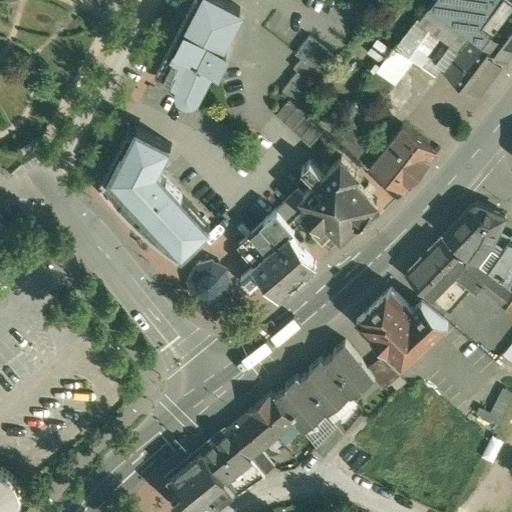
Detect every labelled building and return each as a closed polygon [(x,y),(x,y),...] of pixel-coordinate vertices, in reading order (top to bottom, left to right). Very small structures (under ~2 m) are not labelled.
[(192,0),(156,71),(158,72),(158,70),(164,73),(164,74),(180,82),(180,85),(180,88),(181,90),(183,92),(184,93),(187,94),(190,95),(193,95),(194,94),(196,93),(198,90),(213,62),(219,65),(228,47),(222,44),(241,7),(227,0),(192,0)] [(431,0),(430,1),(455,19),(465,4),(469,7),(482,4),(484,0),(431,0)] [(511,51),(511,0),(484,0),(482,4),(469,7),(465,4),(455,19),(507,58),(511,51)] [(430,1),(397,45),(414,58),(421,64),(455,19),(430,1)] [(507,58),(455,19),(421,64),(436,75),(444,66),(480,94),(507,58)] [(310,34),(296,53),(302,58),(305,60),(319,42),(310,34)] [(328,49),(319,42),(305,60),(314,68),(328,50),(328,49)] [(397,45),(363,89),(379,102),(414,58),(397,45)] [(314,68),(323,76),(337,57),(328,50),(314,68)] [(305,60),(302,58),(294,66),(298,70),(314,85),(322,76),(314,68),(305,60)] [(314,85),(298,70),(290,79),(291,80),(307,95),(315,86),(314,85)] [(307,95),(291,80),(283,89),(291,96),(300,104),(308,96),(307,95)] [(300,104),(291,96),(276,114),(292,128),(308,111),(300,104)] [(399,121),(373,100),(368,107),(389,124),(392,122),(396,125),(399,121)] [(331,132),(308,111),(292,128),(318,152),(334,135),(331,132)] [(383,146),(345,113),(331,132),(334,135),(367,164),(369,162),(383,146)] [(402,123),(397,129),(394,126),(389,132),(392,135),(383,146),(369,162),(402,190),(435,151),(402,123)] [(211,225),(159,169),(172,143),(138,125),(135,132),(127,128),(102,177),(105,179),(102,182),(102,181),(100,182),(108,191),(120,204),(133,218),(147,231),(162,242),(177,254),(179,255),(211,225)] [(358,171),(342,155),(325,173),(311,158),(302,167),(317,181),(304,194),(298,189),(278,208),(294,227),(301,221),(311,231),(314,229),(324,239),(336,227),(336,229),(340,233),(345,233),(349,229),(349,226),(356,219),(358,221),(379,199),(378,198),(377,198),(354,175),(358,171)] [(473,204),(445,233),(471,253),(491,269),(511,285),(511,239),(510,238),(502,250),(492,242),(506,214),(481,203),(476,202),(473,204)] [(278,208),(277,207),(264,219),(282,238),(255,261),(253,263),(254,264),(255,264),(256,265),(241,277),(243,278),(250,286),(249,286),(251,288),(252,286),(259,280),(264,285),(269,280),(279,292),(278,292),(280,294),(281,293),(281,292),(292,282),(293,283),(295,281),(294,281),(305,272),(307,271),(306,270),(315,262),(315,263),(317,261),(316,260),(315,260),(292,232),(292,231),(295,228),(294,227),(278,208)] [(264,219),(238,242),(255,261),(282,238),(264,219)] [(466,258),(442,236),(430,248),(419,259),(420,259),(408,271),(416,279),(416,280),(423,287),(424,287),(432,295),(433,294),(451,309),(472,284),(476,288),(479,284),(503,302),(511,290),(511,289),(489,271),(491,269),(471,253),(466,258)] [(213,260),(198,264),(190,278),(195,293),(208,300),(222,296),(223,295),(231,283),(227,268),(213,260)] [(413,308),(392,286),(358,318),(404,362),(448,320),(423,299),(413,308)] [(346,339),(334,349),(335,351),(325,359),(324,360),(351,392),(351,393),(352,395),(375,376),(376,375),(369,366),(346,339)] [(401,373),(382,355),(369,366),(376,375),(375,376),(384,387),(401,373)] [(325,359),(322,356),(310,366),(311,368),(301,377),(300,377),(327,410),(328,412),(351,393),(351,392),(324,360),(325,359)] [(327,410),(300,377),(301,377),(298,374),(286,384),(287,385),(277,394),(275,393),(304,429),(327,410)] [(271,391),(228,427),(251,454),(294,419),(271,391)] [(64,427),(71,412),(62,407),(54,422),(64,427)] [(228,427),(171,474),(187,493),(178,500),(187,511),(201,511),(219,498),(220,501),(246,479),(237,467),(251,455),(251,454),(228,427)] [(0,511),(20,511),(22,509),(24,504),(25,501),(26,498),(26,494),(26,490),(25,486),(24,483),(22,478),(18,474),(15,471),(13,469),(11,468),(7,466),(3,465),(0,464),(0,511)]
